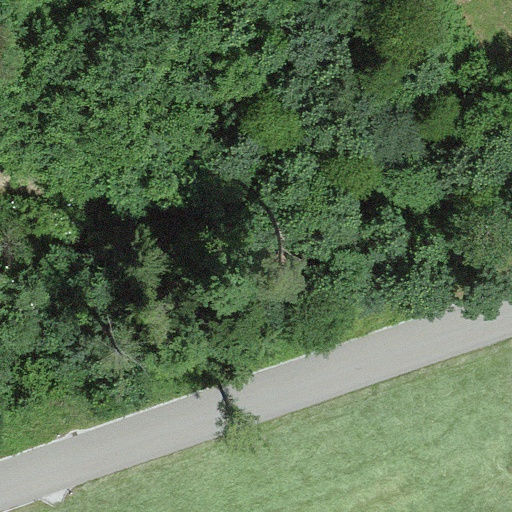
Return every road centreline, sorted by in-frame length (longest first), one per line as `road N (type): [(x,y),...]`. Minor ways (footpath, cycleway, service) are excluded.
road 1 (tertiary): [(0,486),(511,322)]
road 2 (track): [(0,168),(290,240),(511,258)]
